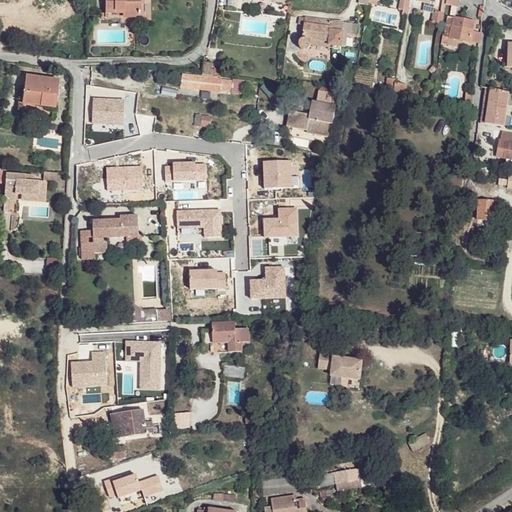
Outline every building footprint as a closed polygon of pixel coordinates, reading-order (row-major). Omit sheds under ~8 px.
[(102,0),(102,12),(119,12),(118,15),(137,16),(137,0),(102,0)] [(460,0),(447,0),(447,7),(460,8),(460,0)] [(471,42),(474,23),(448,16),(444,36),(442,36),(442,42),(458,46),(460,39),(471,42)] [(353,24),(307,18),(304,38),(330,42),(329,45),(346,47),(348,35),(352,35),(353,24)] [(330,42),(304,38),(303,47),(304,43),(307,42),(311,43),(311,45),(311,48),(329,50),(329,45),(330,42)] [(307,42),(304,43),(303,47),(303,50),(307,51),(310,51),(311,48),(311,45),(311,43),(307,42)] [(234,81),(182,75),(180,86),(222,91),(222,88),(232,89),(234,81)] [(57,82),(25,76),(20,102),(45,106),(45,112),(54,113),(57,82)] [(493,90),(486,89),(480,123),(484,125),(493,90)] [(511,105),(511,94),(493,90),(484,125),(506,129),(511,105)] [(335,94),(319,91),(317,103),(312,102),(309,114),(290,111),(287,126),(307,129),(307,133),(330,136),(336,105),(334,105),(335,94)] [(125,99),(93,97),(92,123),(123,125),(125,99)] [(511,135),(503,134),(503,141),(511,142),(511,135)] [(511,142),(503,141),(500,141),(498,157),(511,159),(511,142)] [(291,160),(262,161),(264,188),(292,187),(291,160)] [(172,165),(165,165),(166,182),(207,181),(207,164),(194,164),(194,161),(172,162),(172,165)] [(143,166),(106,167),(107,191),(144,190),(143,166)] [(59,173),(49,172),(48,181),(58,182),(59,173)] [(29,176),(5,174),(5,183),(4,188),(14,189),(14,195),(21,195),(38,196),(39,183),(33,182),(30,182),(30,176),(29,176)] [(462,178),(449,176),(448,186),(460,188),(462,178)] [(45,183),(39,183),(38,196),(21,195),(20,200),(43,202),(45,183)] [(498,202),(479,200),(479,220),(488,221),(488,218),(497,218),(498,202)] [(278,218),(263,218),(263,237),(298,236),(297,207),(278,208),(278,218)] [(221,208),(177,209),(177,229),(204,228),(204,237),(222,237),(221,208)] [(119,219),(93,220),(93,231),(93,238),(106,238),(126,237),(137,236),(136,215),(119,216),(119,219)] [(93,231),(79,231),(81,259),(94,259),(93,253),(106,252),(106,238),(93,238),(93,231)] [(48,271),(62,271),(62,258),(48,258),(48,271)] [(266,279),(249,279),(249,300),(286,299),(285,267),(265,267),(266,279)] [(217,268),(188,269),(189,290),(226,289),(226,273),(217,273),(217,268)] [(159,312),(148,312),(148,323),(160,322),(159,312)] [(235,323),(213,324),(213,335),(213,344),(230,344),(236,343),(235,332),(235,323)] [(248,331),(235,332),(236,343),(230,344),(230,353),(242,353),(242,343),(248,343),(248,331)] [(213,335),(203,335),(204,348),(213,348),(213,344),(213,335)] [(300,367),(314,367),(316,337),(301,336),(300,367)] [(161,341),(126,340),(125,361),(140,361),(139,389),(159,389),(161,341)] [(92,361),(71,362),(72,387),(107,386),(106,350),(92,351),(92,361)] [(333,357),(320,355),(318,373),(330,375),(330,379),(359,384),(362,366),(333,361),(333,357)] [(244,369),(224,366),(223,377),(244,379),(244,369)] [(191,412),(177,412),(179,427),(192,426),(191,412)] [(145,417),(115,420),(118,440),(147,436),(146,422),(145,417)] [(153,422),(146,422),(147,436),(154,435),(153,425),(153,422)] [(407,442),(411,451),(429,443),(425,433),(407,442)] [(126,448),(110,448),(112,458),(126,458),(126,448)] [(359,469),(334,472),(336,482),(361,479),(359,469)] [(122,473),(104,480),(110,498),(117,496),(118,498),(141,490),(144,498),(163,490),(157,476),(139,482),(135,472),(124,476),(122,473)] [(330,473),(320,475),(321,484),(336,482),(334,472),(330,473)] [(213,506),(235,509),(237,496),(215,493),(213,506)] [(298,498),(298,496),(272,499),(273,506),(267,507),(267,511),(307,511),(305,498),(298,498)]
